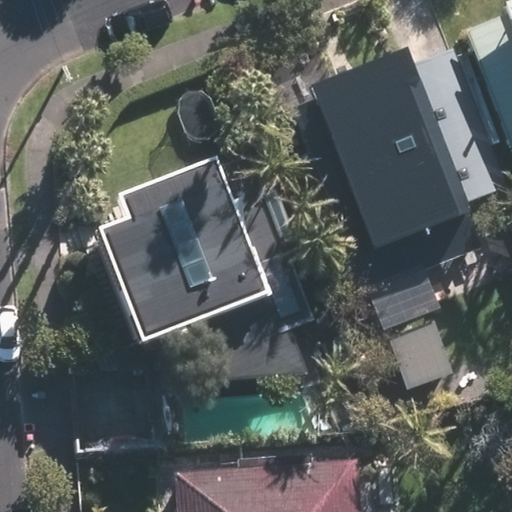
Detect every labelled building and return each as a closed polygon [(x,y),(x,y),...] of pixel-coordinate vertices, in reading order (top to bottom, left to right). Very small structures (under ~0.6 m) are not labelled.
[(511,0),(496,0),(467,11),(471,22),(447,32),(496,155),(511,148),(511,0)] [(388,69),(285,110),(334,235),(358,295),(475,248),(457,203),(499,185),(445,46),(388,69)] [(252,197),(244,174),(202,190),(200,184),(164,198),(170,215),(85,247),(122,344),(283,282),(271,247),(279,245),(260,193),(252,197)] [(440,318),(388,339),(412,396),(463,375),(440,318)] [(346,511),(342,462),(151,478),(154,511),(346,511)]
